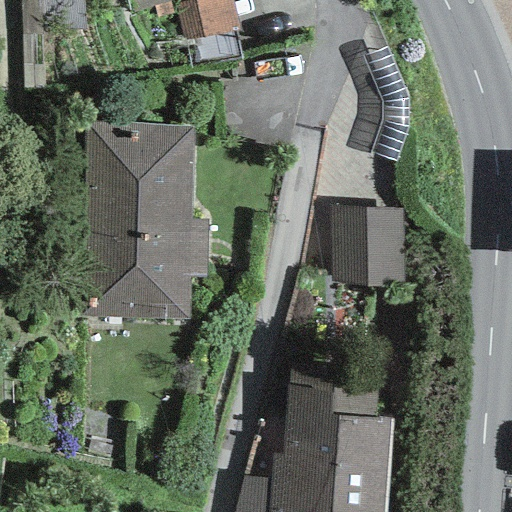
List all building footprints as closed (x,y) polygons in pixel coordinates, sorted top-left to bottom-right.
[(111,0),(19,0),(23,89),(45,88),(43,31),(86,29),(86,11),(112,10),(111,0)] [(231,0),(191,0),(173,4),(181,39),(237,28),(231,0)] [(190,221),(190,124),(83,124),(82,318),(188,319),(188,275),(204,275),(205,221),(190,221)] [(402,208),(329,209),(330,285),(403,284),(402,208)] [(379,363),(290,359),(281,454),(270,456),(268,479),(266,511),(386,511),(392,419),(376,419),(379,363)] [(266,511),(268,479),(241,480),(231,511),(266,511)]
